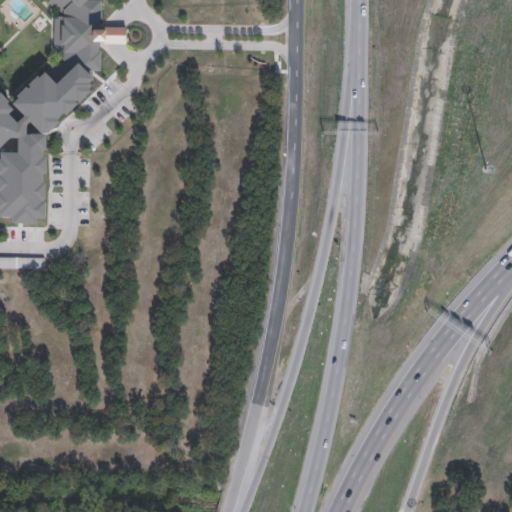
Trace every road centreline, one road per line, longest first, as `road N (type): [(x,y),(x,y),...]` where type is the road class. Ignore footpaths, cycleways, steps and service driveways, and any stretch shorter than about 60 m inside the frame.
road 1 (motorway): [(363,24),(318,305),(277,432),(238,511)]
road 2 (motorway): [(363,24),(364,146),(348,295),(304,511)]
road 3 (motorway): [(511,261),(426,361),(337,511)]
road 4 (secondary): [(294,213),(276,342),(237,511)]
road 5 (residential): [(0,246),(54,247),(69,231),(71,146),(134,77),(158,37)]
road 6 (residential): [(297,5),(274,30),(158,37),(172,45),(264,45),(296,67)]
road 7 (motorway): [(511,280),(456,374),(405,511)]
road 8 (secondary): [(296,67),(294,213)]
